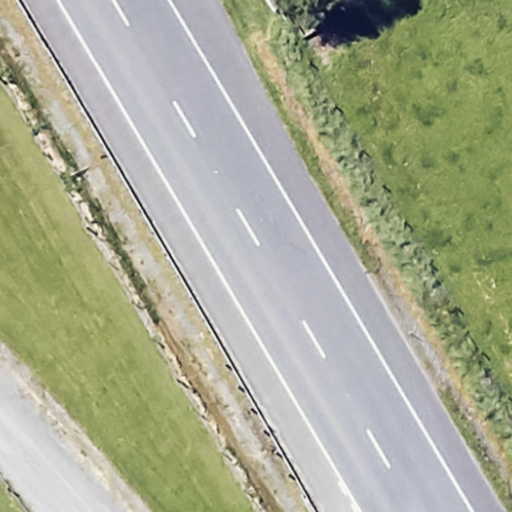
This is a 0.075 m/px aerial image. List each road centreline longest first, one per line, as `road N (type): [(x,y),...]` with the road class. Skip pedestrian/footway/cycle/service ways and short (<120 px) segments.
road 1 (trunk): [(110,0),(414,511)]
road 2 (track): [(0,415),(79,511)]
